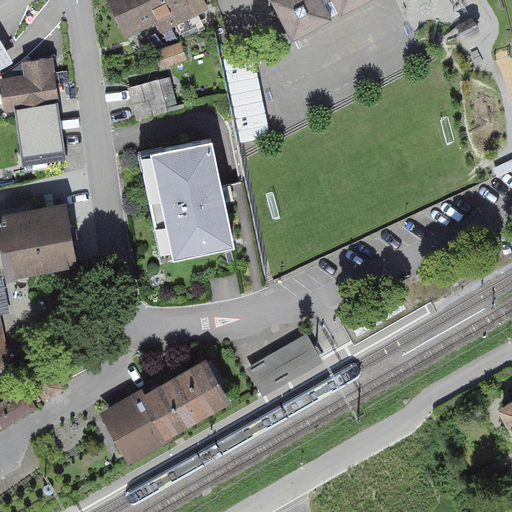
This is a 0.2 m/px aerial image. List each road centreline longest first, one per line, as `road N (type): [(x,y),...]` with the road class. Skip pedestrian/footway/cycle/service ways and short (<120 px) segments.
road 1 (residential): [(511,214),(307,306),(155,328),(131,320),(77,0)]
road 2 (residential): [(511,351),(250,511)]
